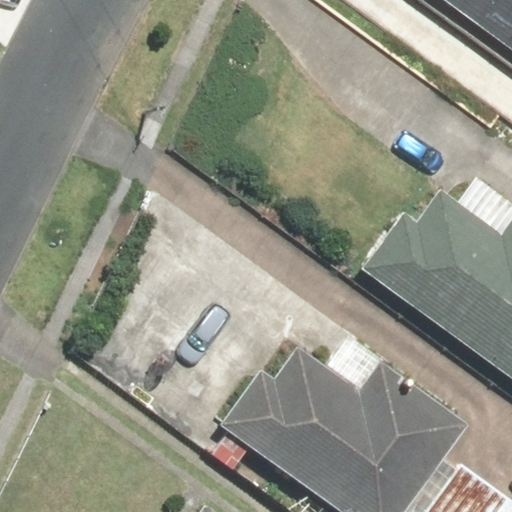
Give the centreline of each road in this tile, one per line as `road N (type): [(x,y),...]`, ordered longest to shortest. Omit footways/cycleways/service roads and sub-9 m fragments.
road 1 (unknown): [(51,84),(401,333),(511,423)]
road 2 (residential): [(0,188),(92,0)]
